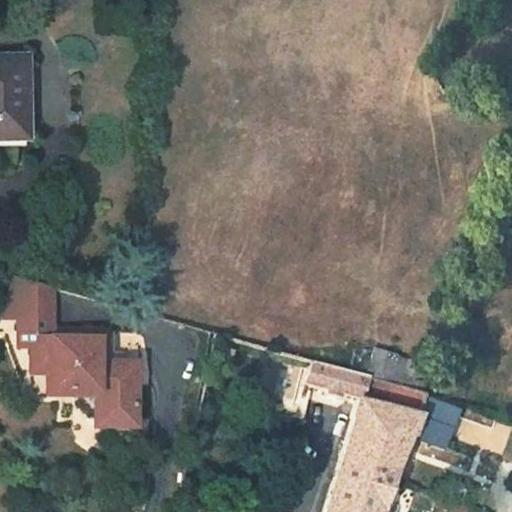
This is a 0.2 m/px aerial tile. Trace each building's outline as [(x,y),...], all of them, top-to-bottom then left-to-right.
[(0,145),(25,145),(25,122),(25,105),(24,60),(0,59),(0,145)] [(52,331),(53,288),(13,276),(0,312),(0,318),(17,319),(16,348),(29,348),(28,373),(48,374),(48,392),(71,393),(71,399),(70,405),(84,419),(90,419),(89,431),(135,432),(137,362),(110,361),(104,361),(105,333),(52,331)] [(372,353),(364,378),(366,379),(387,385),(395,359),(372,353)] [(395,359),(387,385),(405,390),(408,381),(413,364),(395,359)] [(311,363),(305,383),(327,390),(326,395),(342,399),(344,395),(358,399),(360,400),(366,379),(364,378),(311,363)] [(27,397),(71,399),(71,393),(48,392),(48,374),(28,373),(27,397)] [(379,511),(381,507),(409,437),(411,438),(418,416),(415,415),(424,395),(419,394),(405,390),(387,385),(366,379),(360,400),(358,399),(351,418),(353,419),(322,511),(379,511)] [(422,385),(408,381),(405,390),(419,394),(422,385)]
